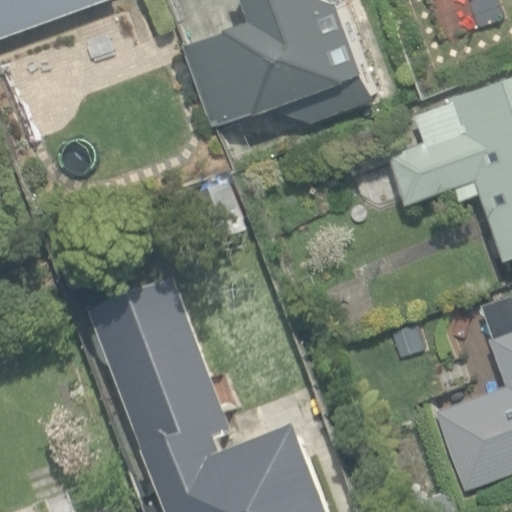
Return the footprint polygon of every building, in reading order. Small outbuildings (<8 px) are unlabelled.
[(0,0),(0,36),(102,0),(0,0)] [(188,42),(220,122),(284,101),(319,119),(384,95),(348,0),(259,0),(264,12),(188,42)] [(511,74),(462,91),(464,96),(423,110),(433,138),(396,150),(413,201),(465,184),(469,196),(492,188),(511,247),(511,74)] [(225,246),(254,235),(243,206),(214,217),(225,246)] [(334,511),(306,433),(229,461),(223,445),(239,439),(184,286),(97,317),(149,461),(154,459),(173,511),(334,511)] [(511,292),(488,302),(503,341),(508,339),(511,349),(511,292)] [(392,511),(432,511),(426,488),(388,498),(392,511)]
